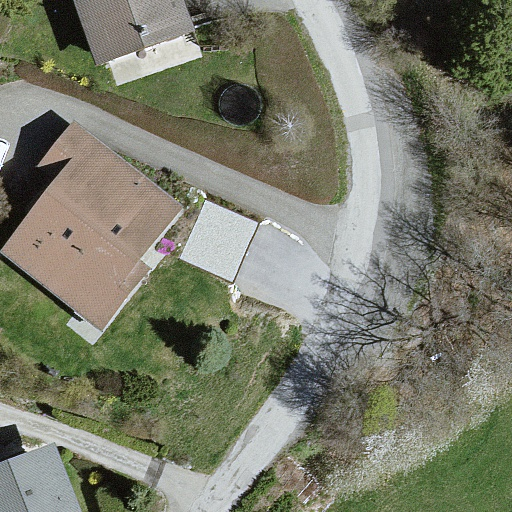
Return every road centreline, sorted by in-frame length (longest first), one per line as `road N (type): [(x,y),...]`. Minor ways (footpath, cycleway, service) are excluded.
road 1 (residential): [(205,511),(331,314),(337,0)]
road 2 (unknown): [(210,503),(0,413)]
